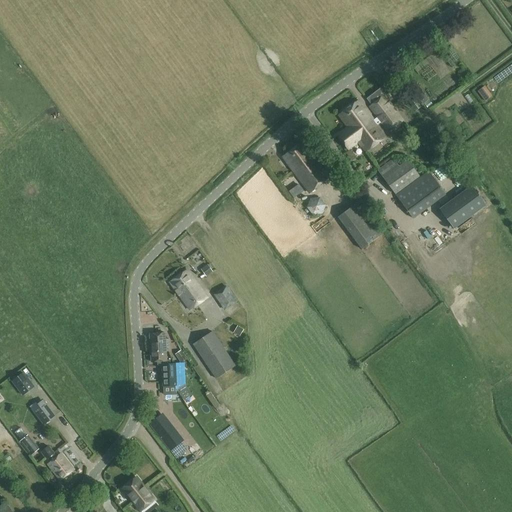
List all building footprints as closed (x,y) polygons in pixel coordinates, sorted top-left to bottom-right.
[(485,86),(477,91),(485,102),(492,96),(485,86)] [(377,118),(374,120),(359,100),(339,115),(348,128),(338,135),(348,148),(358,141),(367,152),(387,137),(378,126),(381,124),(385,130),(397,128),(405,121),(385,95),(369,107),(377,118)] [(410,104),(415,111),(421,106),(416,99),(410,104)] [(283,157),(309,193),(330,177),(303,142),(283,157)] [(393,158),(377,170),(383,177),(396,194),(420,176),(408,159),(399,166),(393,158)] [(442,185),(451,181),(454,187),(457,185),(446,163),(434,168),(442,185)] [(413,219),(446,195),(428,171),(396,195),(413,219)] [(471,185),(439,209),(454,229),(457,227),(462,234),(475,224),(470,217),(486,205),(471,185)] [(320,197),(310,198),(307,208),(313,215),(322,214),(326,205),(320,197)] [(338,218),(361,249),(383,234),(359,202),(338,218)] [(315,232),(325,222),(322,218),(311,228),(315,232)] [(207,275),(213,271),(208,264),(202,268),(207,275)] [(187,269),(170,282),(190,310),(208,297),(187,269)] [(213,295),(225,311),(238,301),(227,285),(213,295)] [(244,329),(238,326),(234,332),(240,335),(244,329)] [(236,365),(213,331),(193,344),(216,379),(236,365)] [(170,339),(166,339),(165,333),(150,333),(151,352),(166,351),(166,347),(170,347),(170,339)] [(167,361),(166,351),(151,352),(151,362),(157,362),(158,366),(162,366),(163,386),(177,385),(175,363),(171,363),(171,360),(167,361)] [(175,355),(181,363),(187,359),(181,351),(175,355)] [(21,377),(28,387),(36,381),(28,371),(21,377)] [(220,405),(211,392),(206,396),(215,408),(220,405)] [(33,409),(45,425),(55,417),(43,401),(33,409)] [(193,433),(198,440),(227,419),(222,412),(193,433)] [(185,442),(163,413),(148,424),(171,453),(173,452),(185,442)] [(44,437),(49,435),(47,429),(41,431),(44,437)] [(19,440),(31,456),(39,450),(27,434),(19,440)] [(50,458),(52,461),(48,465),(60,481),(74,470),(61,454),(57,457),(54,454),(55,453),(49,446),(41,452),(47,460),(50,458)] [(8,454),(1,459),(4,464),(12,460),(8,454)] [(155,500),(137,478),(123,489),(141,511),(155,500)] [(13,511),(6,503),(0,507),(0,511),(13,511)]
